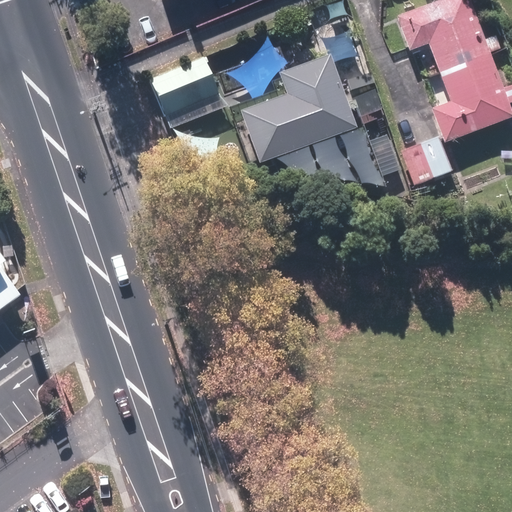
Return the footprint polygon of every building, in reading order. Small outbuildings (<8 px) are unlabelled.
[(511,118),(511,115),(468,0),(448,0),(398,19),(410,51),(430,44),(452,103),(433,110),(445,143),(511,118)] [(241,113),(260,165),(357,129),(330,58),(281,76),(288,96),(241,113)] [(152,81),(167,116),(219,95),(204,60),(152,81)] [(437,137),(402,153),(418,188),(453,171),(437,137)] [(0,310),(11,303),(0,288),(0,310)]
